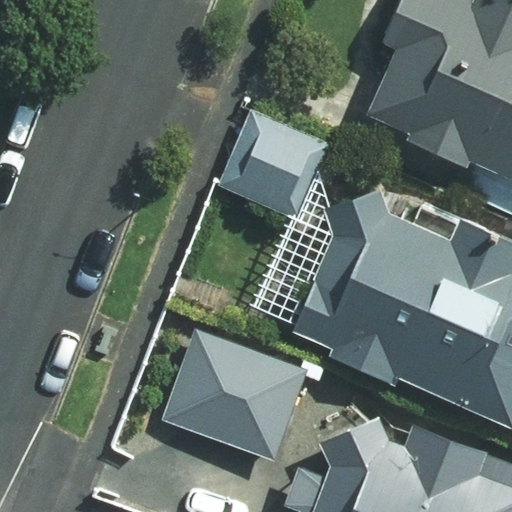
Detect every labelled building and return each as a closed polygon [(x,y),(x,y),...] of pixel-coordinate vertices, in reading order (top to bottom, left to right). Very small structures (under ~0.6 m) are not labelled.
[(398,151),(457,176),(464,159),(511,179),(511,1),(509,0),(396,0),(350,111),(406,134),(398,151)] [(328,144),(249,114),(220,189),(299,219),(328,144)] [(416,225),(365,192),(318,207),(327,236),(289,331),(327,349),(322,359),(384,384),(389,374),(508,427),(511,417),(511,242),(444,214),(416,225)] [(308,369),(191,325),(156,418),(272,462),(308,369)] [(314,436),(324,464),(306,511),(511,511),(511,461),(402,422),(394,445),(374,415),(314,436)]
